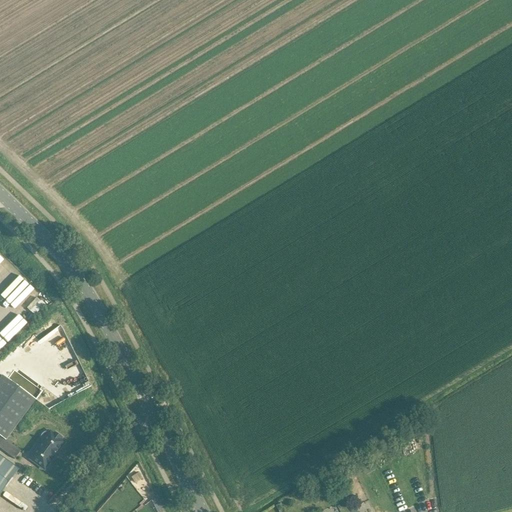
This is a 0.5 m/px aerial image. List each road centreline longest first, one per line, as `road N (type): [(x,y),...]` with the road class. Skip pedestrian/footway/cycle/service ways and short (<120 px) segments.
road 1 (secondary): [(152,417),(88,296),(55,248),(0,195)]
road 2 (unclassified): [(52,511),(152,417)]
